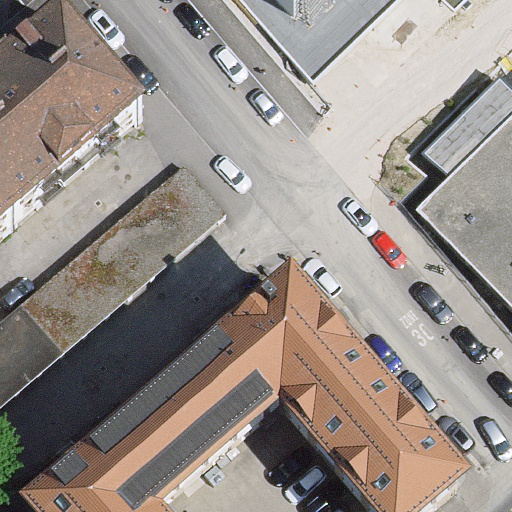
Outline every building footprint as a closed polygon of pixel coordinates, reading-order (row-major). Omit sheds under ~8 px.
[(0,221),(13,238),(144,129),(63,30),(48,42),(0,81),(0,221)] [(511,126),(417,220),(511,316),(511,126)] [(16,313),(54,357),(221,220),(183,174),(16,313)] [(0,248),(13,238),(0,221),(0,248)] [(347,511),(457,511),(473,499),(290,287),(30,509),(26,511),(182,511),(278,431),(347,511)] [(16,313),(0,326),(0,402),(54,357),(16,313)] [(13,489),(0,499),(0,511),(26,511),(30,509),(13,489)]
